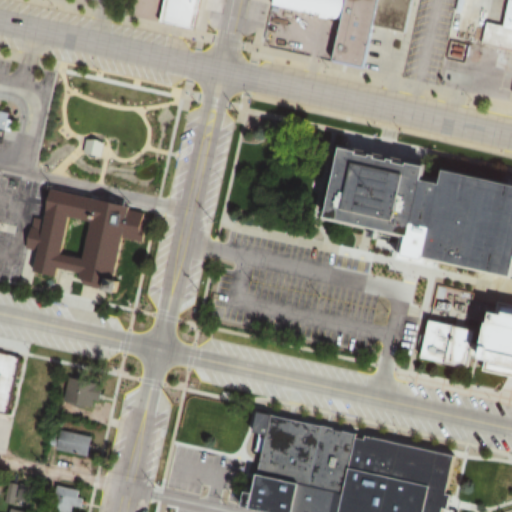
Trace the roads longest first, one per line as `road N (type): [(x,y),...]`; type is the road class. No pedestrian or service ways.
road 1 (primary): [(0,21),(511,138)]
road 2 (residential): [(511,429),(0,313)]
road 3 (residential): [(234,0),(120,511)]
